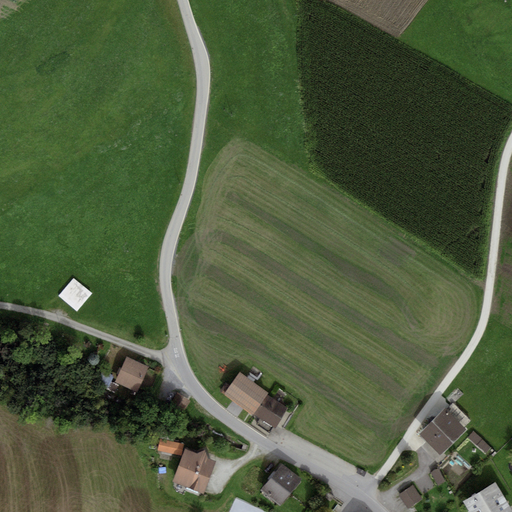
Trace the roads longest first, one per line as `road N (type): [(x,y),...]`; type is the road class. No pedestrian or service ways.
road 1 (unclassified): [(360,501),(218,412),(177,358),(166,260),(192,171),(203,88),(182,0)]
road 2 (residential): [(511,144),(474,343),(360,501)]
